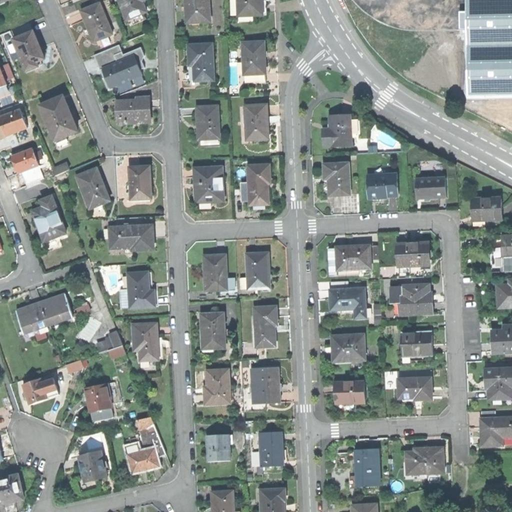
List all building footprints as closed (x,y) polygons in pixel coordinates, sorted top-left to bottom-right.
[(117,0),(120,0),(128,18),(145,11),(141,1),(143,0),(115,0),(116,1),(117,0)] [(187,20),(210,20),(210,0),(186,0),(187,3),(187,20)] [(238,0),(239,14),(263,13),(262,0),(238,0)] [(511,0),(468,0),(470,95),(511,93),(511,0)] [(87,23),(95,41),(113,33),(101,4),(83,12),(87,23)] [(14,38),(27,69),(42,62),(40,58),(45,55),(40,44),(33,29),(14,38)] [(195,81),(214,80),(212,42),(189,43),(190,56),(190,65),(195,65),(195,81)] [(136,54),(142,69),(146,67),(144,60),(147,54),(143,45),(125,53),(121,43),(94,54),(109,89),(113,87),(104,67),(136,54)] [(245,76),(266,74),(265,61),(264,43),(243,44),(244,66),(245,76)] [(136,54),(104,67),(113,87),(112,89),(144,75),(142,69),(136,54)] [(10,64),(1,68),(5,80),(14,77),(10,64)] [(245,76),(244,66),(238,66),(239,86),(266,85),(266,74),(245,76)] [(42,107),(60,148),(69,144),(66,137),(79,131),(70,111),(64,97),(42,107)] [(119,124),(151,122),(150,98),(140,98),(140,101),(117,102),(118,111),(119,124)] [(247,139),(269,139),(269,125),(269,104),(247,105),(247,139)] [(200,145),(220,145),(220,106),(196,107),(196,124),(200,124),(200,133),(200,145)] [(0,119),(3,127),(6,137),(18,132),(28,128),(21,110),(0,117),(0,119)] [(324,147),(352,146),(351,116),(330,116),(331,129),(323,130),(323,136),(324,147)] [(22,142),(18,132),(6,137),(4,138),(8,148),(22,142)] [(17,169),(19,174),(40,166),(33,149),(12,157),(17,169)] [(333,195),(350,195),(349,164),(325,165),(325,170),(325,177),(332,177),(333,195)] [(53,170),(56,176),(70,170),(68,165),(64,167),(63,165),(53,170)] [(28,176),(41,171),(40,166),(27,171),(28,176)] [(131,198),(151,197),(150,166),(139,167),(130,167),(131,198)] [(251,206),(270,206),(269,192),(269,183),(272,182),(271,166),(250,166),(250,184),(251,202),(251,206)] [(224,169),(195,168),(195,184),(198,184),(198,194),(198,202),(224,202),(224,169)] [(90,209),(110,201),(103,183),(97,169),(77,176),(90,209)] [(384,197),(399,196),(398,174),(368,176),(369,199),(381,198),(381,197),(384,197)] [(417,180),(418,199),(431,198),(447,197),(446,178),(435,179),(434,174),(426,174),(426,179),(417,180)] [(243,202),(251,202),(250,184),(242,184),(243,202)] [(39,227),(45,242),(59,236),(67,233),(53,198),(42,202),(44,208),(33,212),(39,227)] [(471,214),(471,221),(501,220),(500,200),(470,201),(471,214)] [(109,229),(110,248),(133,247),(133,251),(155,250),(154,238),(154,227),(109,229)] [(63,246),(59,236),(45,242),(49,252),(63,246)] [(502,249),(503,258),(504,258),(511,257),(511,236),(502,237),(502,249)] [(399,267),(430,265),(429,244),(413,244),(398,245),(399,267)] [(338,270),(371,268),(370,246),(351,247),(337,248),(337,251),(338,270)] [(338,275),(338,270),(337,251),(329,251),(330,276),(338,275)] [(249,289),(271,288),(270,272),(269,253),(247,254),(248,278),(249,289)] [(206,274),(206,291),(221,290),(228,290),(227,279),(226,255),(205,256),(206,274)] [(129,289),(130,307),(130,309),(156,307),(155,295),(150,295),(149,284),(149,272),(128,273),(129,289)] [(499,296),(499,307),(511,306),(511,280),(511,281),(511,285),(498,286),(499,296)] [(332,282),(332,290),(349,289),(349,281),(332,282)] [(402,314),(433,313),(432,301),(430,301),(430,299),(429,285),(400,287),(401,304),(402,314)] [(391,304),(401,304),(400,287),(390,287),(391,304)] [(122,308),(130,307),(129,289),(121,290),(122,308)] [(332,290),(331,290),(331,301),(332,310),(341,310),(341,315),(356,314),(356,318),(366,318),(365,289),(349,289),(332,290)] [(19,311),(26,333),(76,317),(68,294),(54,299),(30,307),(19,311)] [(257,308),(258,348),(276,347),(276,327),(280,327),(279,319),(279,307),(257,308)] [(205,338),(205,349),(225,349),(225,313),(201,314),(201,330),(205,330),(205,338)] [(157,324),(134,325),(135,342),(138,342),(138,350),(140,350),(141,360),(159,360),(158,339),(157,324)] [(493,342),(494,353),(511,351),(511,326),(510,327),(510,331),(493,332),(493,342)] [(110,336),(114,349),(123,346),(118,331),(109,334),(110,336)] [(402,333),(403,355),(411,354),(411,356),(434,356),(433,344),(433,335),(417,335),(417,332),(402,333)] [(350,361),(365,360),(364,335),(330,337),(331,348),(332,364),(350,363),(350,361)] [(101,354),(109,351),(114,349),(110,336),(106,338),(107,341),(97,344),(101,354)] [(109,351),(112,358),(126,353),(123,346),(114,349),(109,351)] [(68,366),(71,373),(85,368),(83,360),(68,366)] [(254,404),(281,404),(281,386),(280,368),(253,369),(254,404)] [(487,381),(487,393),(491,393),(491,399),(511,398),(511,368),(486,369),(487,381)] [(206,404),(231,403),(229,370),(207,371),(208,387),(205,388),(206,396),(206,404)] [(25,385),(32,405),(39,402),(49,399),(43,383),(42,379),(25,385)] [(55,379),(43,383),(49,399),(60,395),(55,379)] [(400,380),(401,399),(409,399),(420,398),(420,379),(400,380)] [(432,379),(420,379),(420,398),(420,401),(433,401),(432,379)] [(336,384),(337,405),(351,404),(367,403),(366,382),(336,384)] [(109,384),(86,389),(89,403),(92,413),(113,409),(111,400),(112,399),(109,384)] [(115,417),(113,409),(92,413),(94,422),(115,417)] [(137,420),(141,430),(155,427),(152,417),(137,420)] [(484,433),(484,448),(505,447),(505,437),(511,437),(511,419),(483,420),(484,433)] [(154,442),(156,449),(158,458),(167,454),(155,427),(141,430),(145,445),(154,442)] [(262,467),(284,466),(283,450),(282,432),(260,433),(262,467)] [(208,450),(208,462),(231,461),(230,435),(207,436),(208,450)] [(128,447),(130,455),(141,452),(139,445),(128,447)] [(129,455),(134,473),(147,469),(160,466),(158,458),(156,449),(141,452),(130,455),(129,455)] [(407,475),(446,474),(446,449),(428,449),(428,453),(418,453),(407,453),(407,475)] [(100,480),(108,479),(102,451),(80,456),(86,481),(86,483),(96,481),(100,480)] [(357,475),(357,486),(381,485),(379,451),(366,452),(356,452),(357,475)] [(0,479),(0,504),(10,503),(25,499),(19,475),(0,479)] [(357,489),(357,486),(357,475),(349,476),(350,490),(357,489)] [(98,487),(96,481),(86,483),(86,481),(82,482),(84,489),(98,487)] [(262,511),(284,511),(285,509),(284,488),(262,489),(262,511)] [(216,508),(215,511),(235,511),(236,494),(213,494),(213,502),(213,508),(216,508)]
